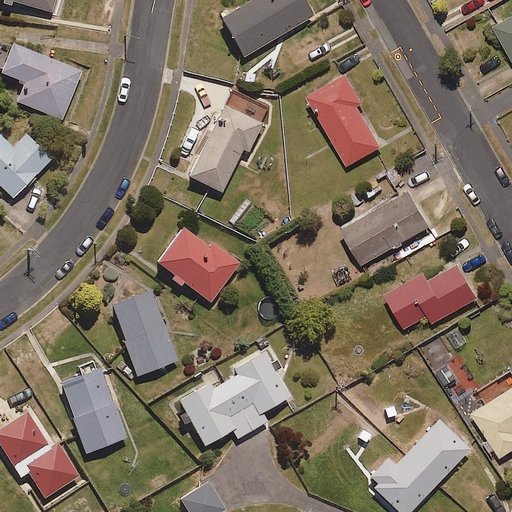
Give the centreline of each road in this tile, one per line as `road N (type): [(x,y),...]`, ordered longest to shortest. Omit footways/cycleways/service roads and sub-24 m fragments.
road 1 (residential): [(155,0),(134,112),(99,196),(37,273),(0,303)]
road 2 (residential): [(511,218),(384,0)]
